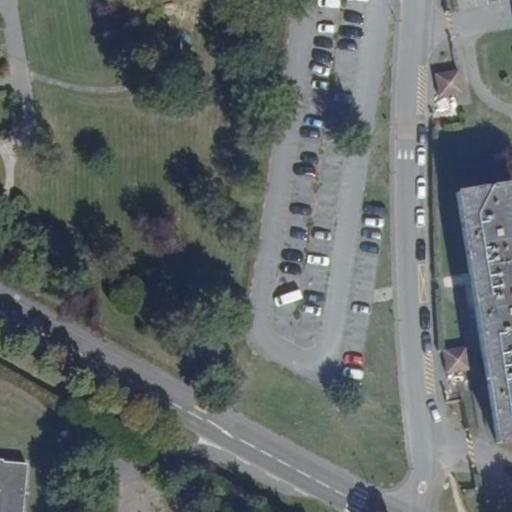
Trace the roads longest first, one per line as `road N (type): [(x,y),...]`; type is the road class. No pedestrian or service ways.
road 1 (residential): [(425,511),(406,292),(414,0)]
road 2 (tertiary): [(0,308),(376,511)]
